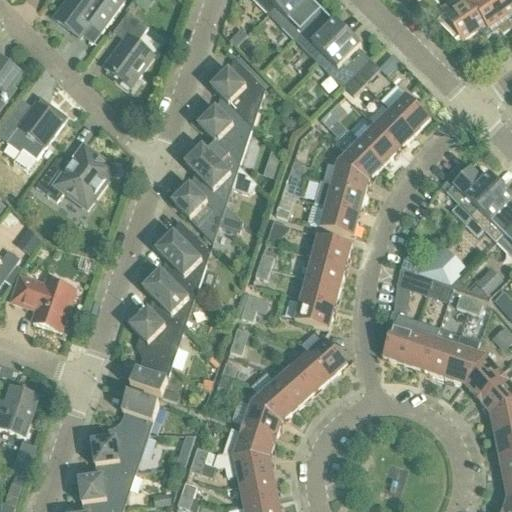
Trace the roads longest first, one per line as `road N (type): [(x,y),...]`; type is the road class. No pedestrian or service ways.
road 1 (residential): [(358,405),(365,305),(390,214),(433,154),(477,112)]
road 2 (residential): [(87,388),(152,173)]
road 3 (residential): [(152,173),(0,13)]
road 4 (residential): [(152,173),(211,0)]
road 5 (residential): [(467,511),(463,455),(446,429),(419,409),(358,405)]
road 6 (residential): [(477,112),(355,0)]
road 7 (residential): [(358,405),(324,424),(303,453),(299,511)]
road 8 (residential): [(42,511),(87,388)]
